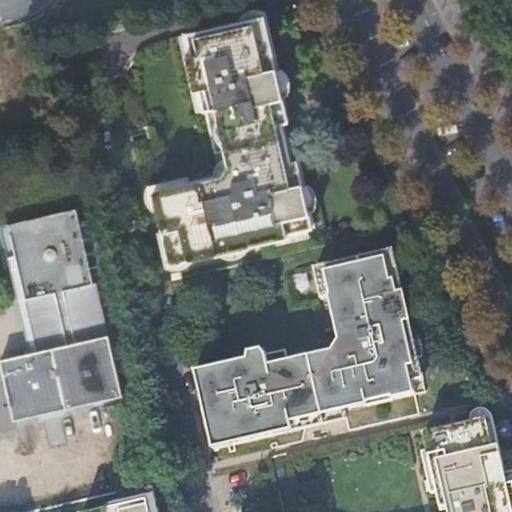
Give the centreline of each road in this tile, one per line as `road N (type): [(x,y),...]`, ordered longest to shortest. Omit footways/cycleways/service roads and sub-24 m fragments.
road 1 (residential): [(207,511),(100,51),(255,0)]
road 2 (secondary): [(347,0),(511,305)]
road 3 (secondary): [(511,167),(423,0)]
